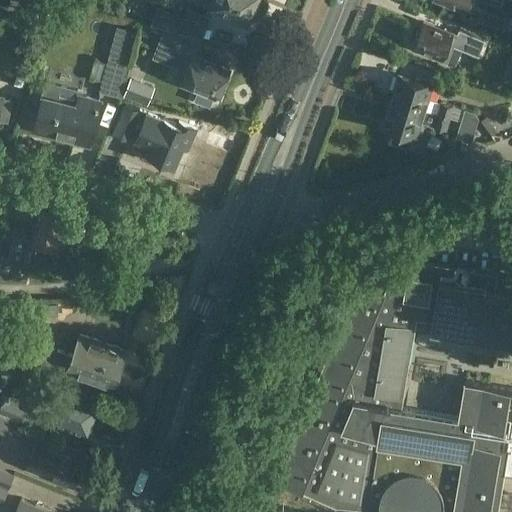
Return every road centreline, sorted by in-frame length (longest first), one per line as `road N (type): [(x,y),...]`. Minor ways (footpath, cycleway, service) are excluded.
road 1 (secondary): [(138,489),(249,229)]
road 2 (residential): [(249,229),(511,151)]
road 3 (residential): [(249,229),(0,166)]
road 4 (secondary): [(249,229),(344,0)]
